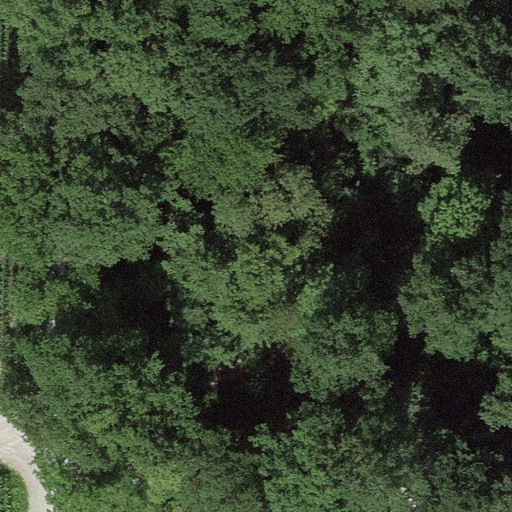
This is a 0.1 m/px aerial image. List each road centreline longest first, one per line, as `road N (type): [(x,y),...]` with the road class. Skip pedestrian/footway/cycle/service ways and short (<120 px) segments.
road 1 (track): [(50,511),(50,0)]
road 2 (track): [(51,457),(168,386),(444,323),(511,286)]
road 3 (track): [(51,457),(438,511)]
